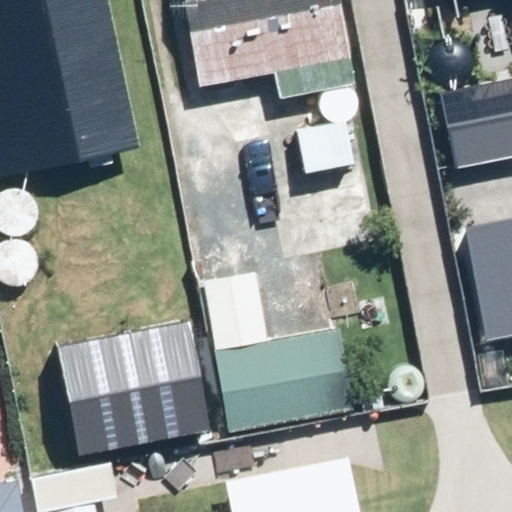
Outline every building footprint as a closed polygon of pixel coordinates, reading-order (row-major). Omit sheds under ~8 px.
[(0,0),(0,178),(141,149),(110,0),(0,0)] [(341,0),(184,0),(201,86),(306,66),(308,78),(337,73),(334,59),(352,55),(341,0)] [(350,119),(299,127),(306,178),(358,170),(350,119)] [(511,220),(469,229),(488,334),(511,329),(511,220)] [(204,278),(229,423),(353,402),(340,330),(266,342),(254,270),(204,278)] [(61,342),(79,459),(212,438),(194,321),(61,342)] [(238,467),(246,511),(373,511),(360,443),(238,467)] [(216,458),(152,463),(155,494),(218,489),(216,458)] [(0,511),(25,511),(20,486),(0,489),(0,511)]
